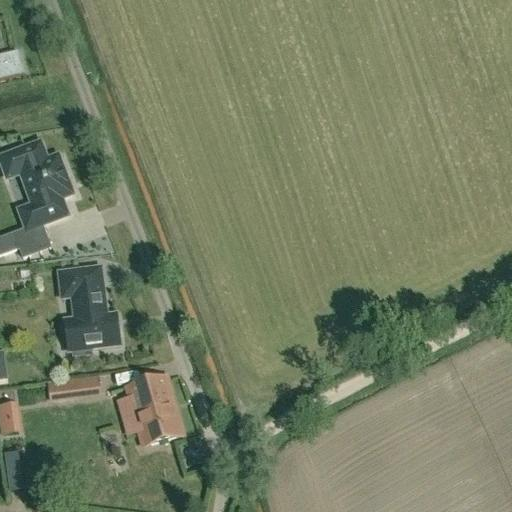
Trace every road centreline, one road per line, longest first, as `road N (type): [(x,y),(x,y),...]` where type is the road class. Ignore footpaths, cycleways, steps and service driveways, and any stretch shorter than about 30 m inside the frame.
road 1 (unclassified): [(219,511),(228,486),(219,451),(51,0)]
road 2 (track): [(219,451),(511,307)]
